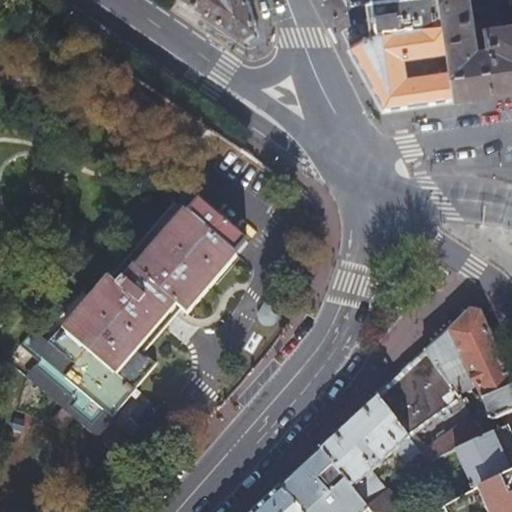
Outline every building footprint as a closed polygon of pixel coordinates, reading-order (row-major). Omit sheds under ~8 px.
[(199,0),(251,34),(262,28),(253,0),(199,0)] [(327,0),(340,23),(350,18),(347,0),(327,0)] [(347,0),(350,18),(340,23),(352,46),(382,103),(456,93),(441,0),(347,0)] [(511,85),(511,15),(485,20),(489,40),(481,41),(474,0),(441,0),(456,93),(511,85)] [(64,373),(88,394),(112,415),(136,388),(134,387),(156,363),(136,345),(175,301),(190,314),(241,256),(194,215),(146,269),(140,264),(122,283),(115,276),(67,328),(88,347),(64,373)] [(451,325),(475,380),(491,417),(511,408),(511,380),(480,309),(475,308),(470,307),(451,325)] [(457,394),(475,380),(451,325),(436,339),(414,359),(376,395),(418,450),(421,455),(425,460),(453,447),(484,433),(474,419),(467,420),(422,449),(416,440),(461,399),(457,394)] [(37,339),(28,349),(52,369),(61,358),(37,339)] [(26,381),(45,391),(52,378),(33,368),(26,381)] [(381,479),(418,450),(376,395),(360,411),(337,432),(320,448),(358,493),(368,506),(373,511),(406,511),(408,511),(381,479)] [(511,433),(508,423),(484,433),(453,447),(473,488),(510,471),(511,469),(511,433)] [(320,448),(279,486),(303,511),(362,511),(368,506),(358,493),(320,448)] [(511,511),(511,469),(510,471),(473,488),(444,504),(447,511),(511,511)] [(303,511),(279,486),(251,511),(303,511)]
